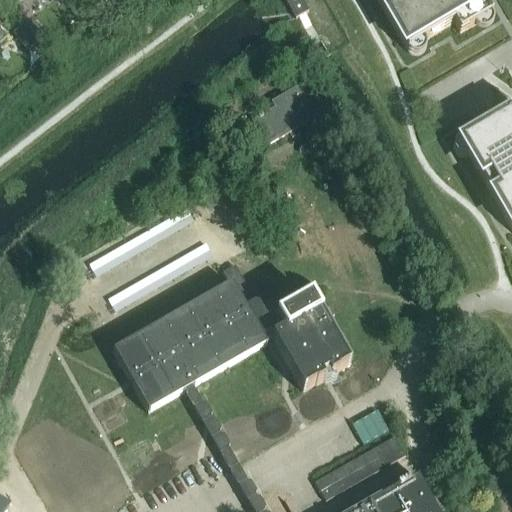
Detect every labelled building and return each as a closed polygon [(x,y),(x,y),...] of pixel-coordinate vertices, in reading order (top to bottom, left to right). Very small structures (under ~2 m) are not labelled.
[(307,14),(299,0),(283,0),(295,20),(307,14)] [(453,27),(459,37),(491,18),(480,0),(374,0),(406,54),(453,27)] [(32,23),(24,30),(38,48),(47,41),(32,23)] [(30,55),(38,48),(24,30),(15,37),(30,55)] [(271,106),(274,112),(252,124),(267,149),(322,117),(304,87),(271,106)] [(511,115),(509,117),(506,113),(458,142),(511,234),(511,115)] [(245,313),(231,288),(228,290),(113,356),(148,417),(187,394),(266,349),(261,342),(272,336),(275,341),(272,342),(303,396),(349,369),(311,301),(278,320),(275,314),(253,308),(245,313)] [(265,511),(194,395),(184,399),(250,511),(434,511),(417,480),(361,511),(265,511)] [(399,440),(314,486),(325,505),(409,458),(399,440)]
